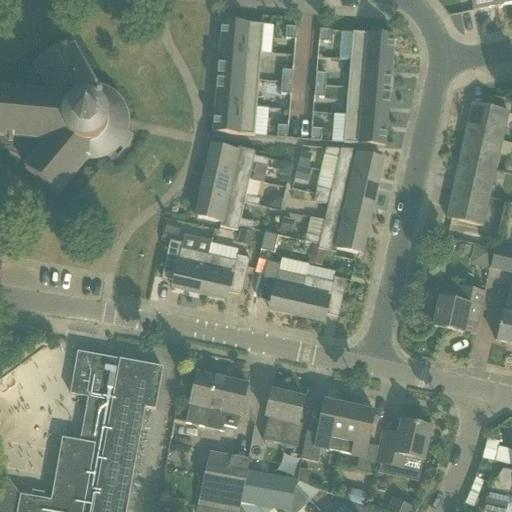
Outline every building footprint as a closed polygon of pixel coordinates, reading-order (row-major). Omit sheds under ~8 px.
[(470,0),(473,13),(498,8),(496,0),(470,0)] [(511,0),(496,0),(498,8),(511,5),(511,0)] [(264,27),(222,23),(220,51),(261,55),(264,27)] [(296,30),(290,29),(286,29),(285,40),(295,41),(296,30)] [(330,32),(320,32),(319,44),(329,44),(330,32)] [(351,62),(392,66),(394,38),(353,34),(351,62)] [(98,89),(94,89),(71,49),(73,48),(72,46),(34,67),(37,71),(28,76),(25,78),(22,79),(20,79),(17,80),(14,80),(14,83),(0,81),(0,151),(4,152),(4,155),(7,155),(10,156),(13,156),(15,158),(17,159),(20,161),(28,168),(25,171),(58,199),(60,197),(58,196),(87,161),(91,161),(94,161),(97,160),(100,160),(103,159),(106,158),(113,154),(119,148),(123,151),(128,145),(131,138),(125,136),(127,131),(127,126),(127,121),(126,118),(126,115),(125,111),(123,108),(122,106),(120,103),(118,100),(115,98),(113,96),(110,94),(107,92),(104,91),(101,90),(98,89)] [(220,51),(217,79),(259,82),(261,55),(220,51)] [(348,90),(390,93),(392,66),(351,62),(348,90)] [(283,73),(282,84),(292,85),(293,73),(283,73)] [(315,87),(325,88),(326,76),(316,75),(315,87)] [(217,79),(215,106),(257,110),(259,82),(217,79)] [(291,97),(292,85),(282,84),(281,96),(291,97)] [(324,100),(325,88),(315,87),(314,99),(324,100)] [(346,117),(387,121),(390,93),(348,90),(346,117)] [(213,134),(254,138),(257,110),(215,106),(213,134)] [(466,135),(502,143),(508,114),(472,106),(466,135)] [(387,121),(346,117),(344,145),(385,149),(387,121)] [(287,140),(288,128),(278,128),(277,140),(287,140)] [(312,131),(311,143),(321,143),(322,131),(312,131)] [(460,163),(496,171),(502,143),(466,135),(460,163)] [(213,146),(207,172),(249,181),(253,165),(267,169),(269,161),(255,158),(256,153),(238,150),(237,153),(214,148),(215,147),(213,146)] [(358,156),(358,152),(340,151),(326,150),(324,157),(337,160),(334,175),(377,185),(383,160),(381,160),(381,161),(358,156)] [(301,153),(298,166),(298,167),(308,169),(312,155),(301,153)] [(489,199),(496,171),(460,163),(453,191),(489,199)] [(290,179),(293,167),(280,164),(277,176),(290,179)] [(311,171),(297,168),(294,181),(308,184),(311,171)] [(207,172),(202,196),(244,205),(258,208),(260,201),(246,197),(249,181),(207,172)] [(371,209),(377,185),(334,175),(330,192),(317,189),(315,196),(371,209)] [(483,228),(489,199),(453,191),(447,220),(483,228)] [(240,221),(244,205),(202,196),(196,221),(198,222),(198,220),(221,225),(220,229),(238,233),(239,228),(253,232),(255,224),(240,221)] [(324,224),(366,234),(371,209),(315,196),(313,204),(328,207),(324,223),(324,224)] [(291,234),(294,222),(282,220),(280,232),(291,234)] [(165,235),(176,237),(179,227),(167,224),(165,235)] [(360,258),(366,234),(324,224),(323,224),(320,239),(306,236),(304,243),(319,247),(318,251),(336,255),(336,251),(359,256),(359,258),(360,258)] [(251,247),(253,234),(240,232),(237,244),(251,247)] [(261,252),(269,254),(273,254),(277,237),(264,235),(261,252)] [(183,245),(170,242),(161,279),(163,280),(163,278),(174,281),(173,284),(172,289),(181,292),(200,296),(208,257),(182,251),(183,245)] [(310,258),(323,261),(324,253),(317,252),(318,248),(313,247),(310,258)] [(472,248),(469,267),(488,271),(492,252),(472,248)] [(511,276),(511,252),(495,248),(490,271),(511,276)] [(240,297),(241,298),(250,260),(237,257),(235,263),(208,257),(200,296),(219,300),(220,295),(229,297),(230,293),(241,296),(240,297)] [(278,314),(297,318),(306,279),(279,273),(280,267),(267,264),(259,301),(260,302),(260,300),(271,302),(270,306),(279,308),(278,314)] [(332,285),(306,279),(297,318),(316,322),(317,317),(326,319),(326,317),(338,320),(347,282),(334,279),(332,285)] [(496,343),(511,346),(511,284),(508,296),(509,296),(505,316),(503,315),(496,343)] [(484,295),(461,290),(457,305),(440,301),(434,329),(463,335),(464,332),(476,334),(484,295)] [(0,511),(125,511),(127,501),(128,502),(128,500),(133,471),(134,469),(133,469),(138,440),(139,441),(139,439),(144,410),(145,410),(155,412),(155,410),(162,372),(162,370),(78,355),(70,396),(87,399),(79,445),(61,442),(50,504),(21,499),(20,497),(19,496),(1,473),(0,471),(0,511)] [(240,417),(247,388),(197,376),(186,425),(222,433),(223,427),(236,430),(240,417)] [(262,441),(275,444),(291,448),(295,431),(294,431),(295,426),(298,427),(304,401),(272,394),(266,419),(267,420),(262,441)] [(340,454),(350,409),(324,404),(317,436),(306,434),(301,461),(318,465),(321,450),(340,454)] [(368,447),(375,415),(350,409),(340,454),(359,458),(356,473),(372,476),(378,449),(368,447)] [(404,458),(423,463),(431,430),(401,423),(398,438),(383,434),(376,464),(401,470),(404,458)] [(493,459),(496,447),(486,445),(483,456),(493,459)] [(241,510),(241,507),(249,462),(209,455),(198,508),(204,509),(221,511),(239,511),(240,509),(241,510)] [(271,511),(290,511),(295,489),(296,483),(248,474),(250,462),(249,462),(241,507),(271,511)] [(511,511),(511,473),(503,471),(487,495),(483,511),(511,511)] [(473,509),(484,483),(475,480),(465,506),(473,509)] [(296,488),(310,502),(321,493),(298,485),(296,488)] [(295,489),(290,511),(300,511),(309,504),(295,489)] [(363,507),(366,495),(351,491),(347,503),(363,507)] [(159,511),(182,511),(184,503),(161,500),(159,511)] [(413,511),(414,509),(391,500),(386,511),(413,511)] [(336,511),(367,511),(346,503),(342,507),(336,511)]
